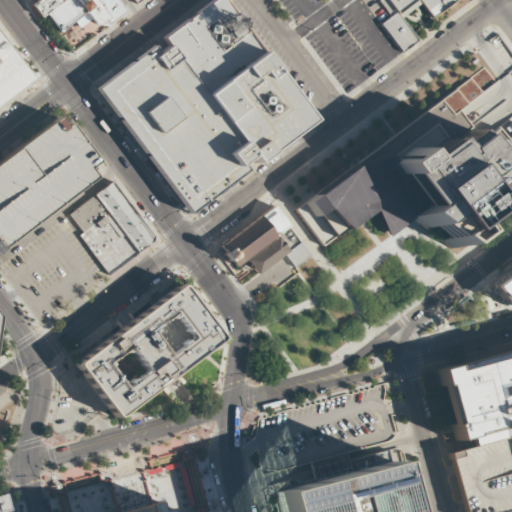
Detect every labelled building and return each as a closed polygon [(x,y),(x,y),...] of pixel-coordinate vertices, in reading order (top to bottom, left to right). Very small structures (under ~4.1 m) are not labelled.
[(126,12),(117,0),(37,0),(31,4),(41,18),(46,14),(59,32),(75,22),(79,28),(91,20),(96,27),(102,23),(106,27),(126,12)] [(215,0),(98,88),(191,212),(314,120),(224,0),(215,0)] [(457,0),(378,0),(390,17),(380,24),(401,53),(418,42),(401,18),(422,3),(432,17),(457,0)] [(0,33),(34,79),(0,104),(0,33)] [(0,157),(50,120),(56,128),(63,122),(94,163),(87,169),(92,176),(0,245),(0,157)] [(511,192),(511,135),(506,139),(496,131),(480,142),(471,135),(455,147),(443,138),(436,143),(429,131),(422,140),(419,138),(411,144),(403,154),(392,162),(421,205),(411,219),(450,247),(474,231),(468,222),(511,192)] [(68,213),(82,233),(79,235),(107,274),(155,241),(113,182),(68,213)] [(271,207),(258,217),(257,216),(216,247),(221,254),(219,255),(225,263),(227,261),(235,272),(241,268),(238,264),(243,260),(254,275),(286,252),(275,237),(273,238),(271,236),(284,226),(271,207)] [(511,269),(511,303),(502,306),(488,287),(511,269)] [(70,366),(178,285),(218,339),(110,420),(70,366)] [(511,422),(511,348),(434,369),(452,438),(511,422)] [(511,434),(448,451),(464,511),(498,511),(511,508),(511,434)] [(197,511),(186,461),(140,471),(142,479),(132,481),(134,494),(141,492),(145,507),(122,511),(197,511)] [(281,511),(276,491),(391,461),(404,511),(281,511)] [(0,511),(0,495),(6,494),(10,511),(0,511)]
